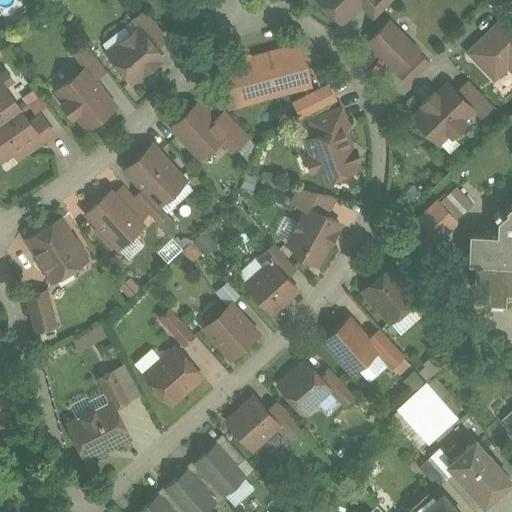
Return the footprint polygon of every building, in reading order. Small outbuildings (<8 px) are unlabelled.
[(321,0),(342,22),(361,4),(365,0),(321,0)] [(365,0),(361,4),(374,19),(393,0),(365,0)] [(511,0),(494,0),(491,3),(505,17),(509,13),(509,14),(511,10),(511,0)] [(168,37),(146,9),(133,19),(140,28),(141,27),(156,47),(168,37)] [(505,17),(470,52),(495,78),(508,65),(511,68),(511,16),(509,14),(505,17)] [(419,50),(390,20),(369,41),(398,70),(399,71),(419,50)] [(140,28),(109,53),(132,81),(163,56),(156,47),(141,27),(140,28)] [(108,70),(85,42),(72,53),(84,68),(85,68),(95,80),(108,70)] [(289,47),(249,57),(250,61),(224,68),(230,91),(243,87),(247,100),(306,84),(297,49),(290,51),(289,47)] [(419,50),(399,71),(398,70),(396,72),(408,84),(430,62),(419,50)] [(84,68),(67,82),(71,86),(61,94),(66,100),(63,103),(73,117),(77,114),(88,127),(115,106),(95,80),(85,68),(84,68)] [(6,70),(0,74),(0,89),(4,86),(5,87),(13,81),(6,70)] [(481,118),(494,105),(469,79),(457,91),(473,108),(473,109),(481,118)] [(327,83),(295,99),(304,117),(336,101),(327,83)] [(437,94),(435,92),(422,104),(425,107),(414,117),(438,142),(449,132),(453,136),(466,123),(462,119),(473,109),(473,108),(457,91),(449,83),(437,94)] [(0,89),(0,123),(21,109),(5,87),(4,86),(0,89)] [(198,103),(173,125),(201,155),(212,145),(214,148),(227,136),(228,135),(214,120),(198,103)] [(342,107),(310,119),(316,136),(317,137),(344,127),(349,125),(342,107)] [(21,109),(0,123),(0,156),(1,157),(14,148),(18,154),(41,139),(29,122),(30,122),(21,109)] [(249,137),(225,110),(214,120),(228,135),(227,136),(237,148),(249,137)] [(55,133),(41,114),(30,122),(29,122),(41,139),(43,142),(55,133)] [(344,127),(317,137),(316,136),(308,139),(314,154),(308,157),(314,171),(319,169),(323,181),(359,168),(356,161),(360,160),(356,149),(352,150),(344,127)] [(185,180),(153,144),(126,169),(143,187),(159,204),(160,203),(185,180)] [(134,195),(125,185),(116,194),(140,221),(149,212),(134,195)] [(159,204),(143,187),(134,195),(149,212),(159,222),(168,213),(160,203),(159,204)] [(335,196),(300,187),(292,202),(307,210),(309,206),(325,215),(335,196)] [(112,190),(88,213),(119,247),(143,224),(140,221),(116,194),(112,190)] [(438,198),(408,228),(429,250),(460,220),(438,198)] [(511,201),(506,207),(509,210),(498,220),(497,233),(470,232),(469,262),(476,262),(475,291),(491,292),(490,303),(508,304),(509,294),(511,294),(511,201)] [(325,215),(309,206),(307,210),(290,242),(301,254),(318,264),(340,223),(325,215)] [(61,218),(29,238),(53,278),(54,279),(86,259),(84,257),(89,254),(78,237),(74,240),(61,218)] [(275,243),(259,258),(266,266),(273,260),(287,275),(296,267),(275,243)] [(266,266),(247,283),(273,313),(282,304),(283,306),(293,297),(292,296),(299,289),(287,275),(273,260),(266,266)] [(417,298),(391,267),(365,289),(367,292),(367,296),(375,306),(379,306),(391,320),(417,298)] [(442,301),(418,273),(409,282),(424,300),(423,305),(429,312),(442,301)] [(45,290),(27,295),(36,330),(56,325),(47,290),(54,279),(53,278),(45,290)] [(240,296),(228,281),(219,289),(232,303),(240,296)] [(232,303),(205,327),(232,357),(258,333),(232,303)] [(195,334),(171,307),(160,318),(183,345),(195,334)] [(350,318),(325,340),(353,371),(364,361),(366,363),(378,352),(379,351),(368,338),(350,318)] [(103,324),(75,338),(81,350),(109,335),(103,324)] [(403,355),(379,329),(368,338),(379,351),(378,352),(392,366),(403,355)] [(178,348),(147,375),(155,384),(154,389),(162,398),(168,399),(171,402),(201,375),(178,348)] [(306,360),(298,367),(297,366),(287,375),(288,376),(279,384),(304,413),(331,389),(331,388),(320,376),(306,360)] [(355,394),(330,367),(320,376),(331,388),(331,389),(344,404),(355,394)] [(115,369),(98,377),(111,402),(112,401),(115,407),(131,399),(115,369)] [(410,389),(423,383),(417,371),(404,377),(410,389)] [(436,376),(398,410),(426,439),(455,413),(442,398),(449,392),(436,376)] [(254,395),(227,419),(253,448),(279,425),(280,424),(268,410),(254,395)] [(111,402),(69,423),(73,432),(73,435),(76,442),(79,443),(87,459),(130,437),(115,407),(112,401),(111,402)] [(302,428),(278,401),(268,410),(280,424),(279,425),(291,438),(302,428)] [(245,457),(226,437),(217,444),(236,465),(245,457)] [(490,456),(476,440),(450,463),(449,464),(456,471),(472,488),(471,489),(471,490),(472,489),(485,504),(511,480),(499,465),(499,464),(498,465),(490,457),(492,456),(491,455),(490,456)] [(216,443),(207,451),(207,450),(195,460),(197,462),(216,483),(225,493),(245,475),(236,465),(217,444),(216,443)] [(449,457),(440,447),(428,458),(447,479),(456,471),(449,464),(450,463),(446,459),(449,457)] [(447,479),(428,458),(419,466),(438,487),(447,479)] [(216,483),(197,462),(188,470),(207,491),(216,483)] [(188,470),(187,468),(178,476),(167,486),(168,488),(187,509),(189,511),(203,511),(216,501),(207,491),(188,470)] [(183,511),(187,509),(168,488),(159,496),(173,511),(183,511)] [(460,511),(443,493),(436,499),(432,495),(422,503),(426,508),(421,511),(460,511)] [(158,494),(149,502),(138,511),(137,511),(173,511),(159,496),(158,494)]
